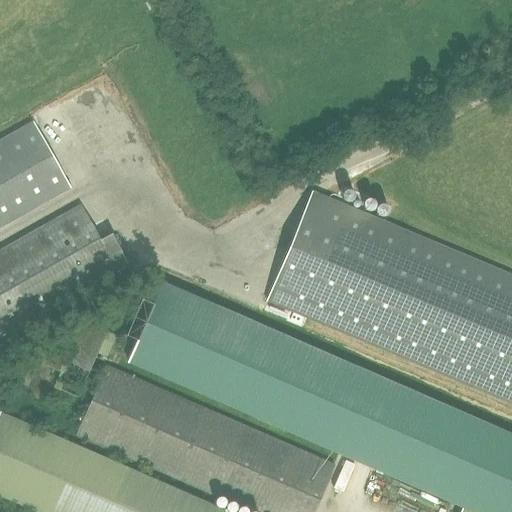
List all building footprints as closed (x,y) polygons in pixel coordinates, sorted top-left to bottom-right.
[(0,224),(69,186),(33,122),(0,140),(0,224)] [(511,403),(511,277),(312,194),(268,301),(511,403)] [(111,234),(99,241),(80,206),(0,251),(0,336),(128,265),(111,234)] [(511,511),(511,429),(163,283),(162,284),(129,363),(485,511),(511,511)] [(311,511),(332,466),(104,365),(74,433),(253,511),(228,511),(0,411),(0,494),(40,511),(311,511)]
